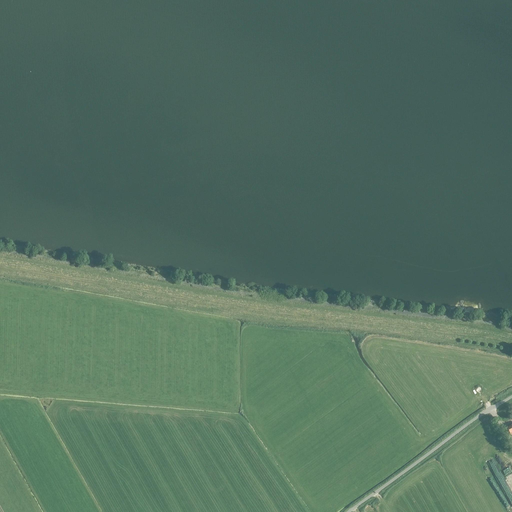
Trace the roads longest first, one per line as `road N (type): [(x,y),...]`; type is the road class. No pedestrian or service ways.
road 1 (track): [(0,267),(511,344)]
road 2 (unclassified): [(348,511),(511,396)]
road 3 (track): [(202,406),(243,410),(319,511)]
